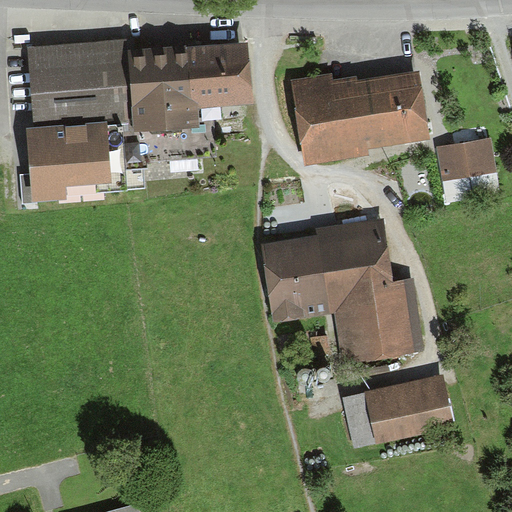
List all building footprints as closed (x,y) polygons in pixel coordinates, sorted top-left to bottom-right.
[(28,40),(34,117),(122,113),(127,112),(121,33),(28,40)] [(251,93),(247,33),(129,40),(134,123),(183,120),(182,114),(200,113),(199,109),(215,109),(215,114),(222,113),(220,95),(251,93)] [(303,148),(418,132),(409,68),(294,84),(303,148)] [(125,163),(122,113),(34,117),(27,118),(31,171),(22,172),(24,200),(37,199),(36,194),(145,187),(144,162),(125,163)] [(140,132),(127,133),(127,154),(141,153),(140,132)] [(440,195),(496,187),(491,154),(436,162),(440,195)] [(344,354),(414,345),(404,271),(380,275),(373,225),(268,239),(278,318),(338,310),(344,354)] [(373,428),(439,419),(433,379),(368,388),(373,428)]
